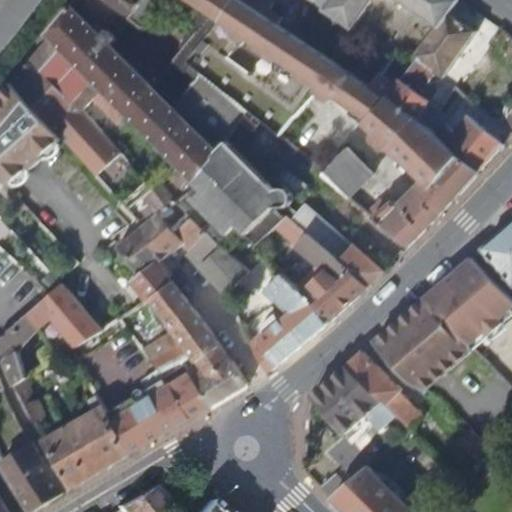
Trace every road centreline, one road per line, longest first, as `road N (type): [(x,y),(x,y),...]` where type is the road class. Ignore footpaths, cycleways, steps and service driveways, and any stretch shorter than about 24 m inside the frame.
road 1 (tertiary): [(245,449),(281,389),(402,288),(511,177)]
road 2 (residential): [(74,511),(175,455),(245,449)]
